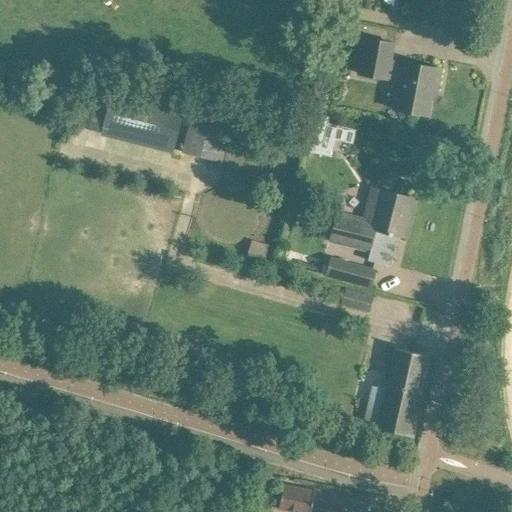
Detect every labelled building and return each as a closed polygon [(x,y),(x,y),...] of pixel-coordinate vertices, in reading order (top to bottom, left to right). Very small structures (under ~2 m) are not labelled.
[(399,61),(390,59),(393,43),(365,38),(358,73),(395,80),(393,88),(397,89),(393,109),(427,115),(432,91),(435,92),(440,69),(399,61)] [(95,91),(86,127),(102,131),(106,117),(120,120),(126,96),(112,92),(111,95),(95,91)] [(193,113),(183,153),(223,163),(236,113),(196,102),(193,113)] [(351,152),(353,131),(329,128),(326,149),(351,152)] [(337,213),(330,240),(370,250),(367,260),(390,266),(398,234),(408,225),(414,199),(382,191),(374,223),(337,213)] [(249,244),(245,257),(263,262),(266,249),(249,244)] [(329,283),(373,288),(376,264),(332,258),(329,283)] [(394,348),(385,389),(372,386),(364,423),(377,425),(376,428),(410,436),(428,356),(394,348)] [(294,511),(335,511),(319,509),(318,509),(311,508),(314,491),(283,485),(278,509),(294,511)]
